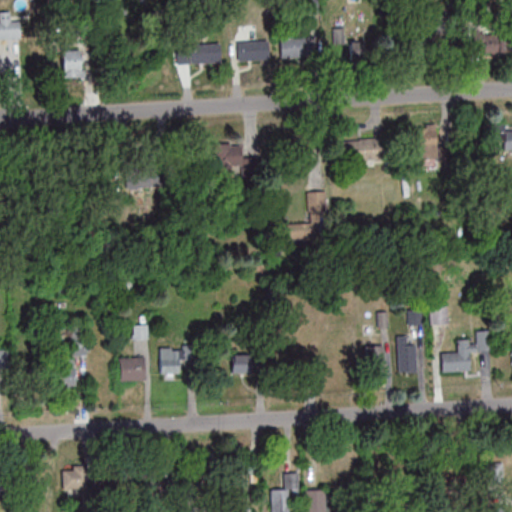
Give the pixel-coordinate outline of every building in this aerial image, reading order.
[(316,12),(316,1),(307,1),(307,12),(316,12)] [(0,38),(19,38),(19,19),(10,19),(10,11),(0,11),(0,20),(0,38)] [(443,50),(443,20),(405,20),(405,50),(443,50)] [(477,33),(507,31),(508,50),(478,52),(477,33)] [(334,64),(375,64),(375,36),(334,36),(334,64)] [(277,39),(307,37),(308,56),(278,58),(277,39)] [(234,41),(264,40),(265,59),(235,60),(234,41)] [(186,44),(216,42),(217,61),(187,63),(186,44)] [(80,50),(62,50),(62,76),(80,76),(80,50)] [(478,124),(508,122),(509,141),(479,143),(478,124)] [(436,157),(436,124),(417,124),(417,157),(436,157)] [(340,140),(370,138),(371,157),(341,159),(340,140)] [(325,142),(311,140),(310,153),(324,155),(325,142)] [(200,145),(230,143),(231,162),(201,164),(200,145)] [(121,168),(151,166),(152,185),(122,187),(121,168)] [(325,191),(307,191),(307,215),(325,215),(325,191)] [(447,323),(447,304),(429,304),(429,323),(447,323)] [(421,323),(421,310),(408,310),(408,323),(421,323)] [(70,355),(85,355),(85,330),(70,330),(70,355)] [(416,371),(415,343),(406,343),(406,335),(397,335),(397,371),(416,371)] [(384,372),(384,345),(366,345),(366,372),(384,372)] [(159,373),(178,373),(178,346),(159,346),(159,373)] [(436,352),(466,351),(467,370),(437,372),(436,352)] [(318,353),(348,352),(349,371),(319,373),(318,353)] [(232,353),(232,371),(265,371),(265,353),(232,353)] [(120,357),(120,380),(144,380),(144,357),(120,357)] [(73,358),(52,358),(52,387),(73,387),(73,358)] [(502,462),(485,462),(485,483),(502,483),(502,462)] [(87,487),(87,465),(62,465),(62,487),(87,487)] [(52,495),(52,469),(26,469),(26,495),(52,495)] [(147,470),(146,487),(161,489),(162,471),(147,470)] [(271,488),(270,511),(293,511),(293,472),(283,472),(283,488),(271,488)] [(98,486),(111,486),(111,475),(98,475),(98,486)] [(325,511),(326,488),(306,488),(306,511),(325,511)]
